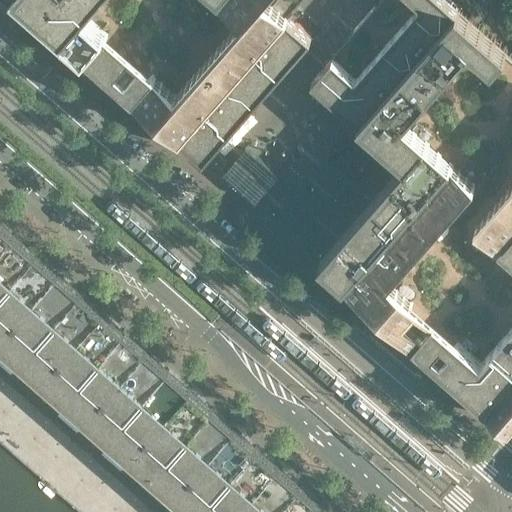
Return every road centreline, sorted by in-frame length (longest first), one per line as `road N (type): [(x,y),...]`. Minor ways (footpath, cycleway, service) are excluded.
road 1 (secondary): [(511,495),(0,45)]
road 2 (secondary): [(0,158),(403,511)]
